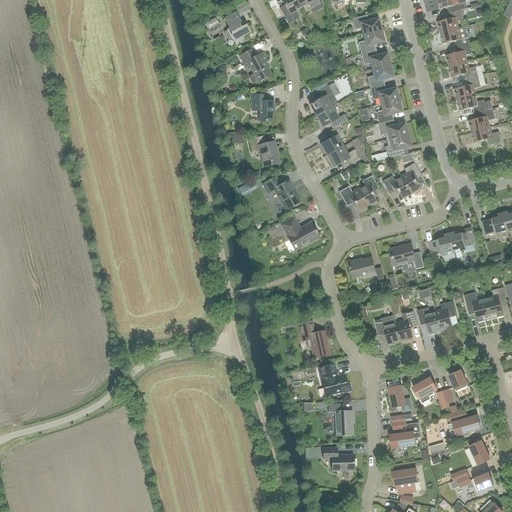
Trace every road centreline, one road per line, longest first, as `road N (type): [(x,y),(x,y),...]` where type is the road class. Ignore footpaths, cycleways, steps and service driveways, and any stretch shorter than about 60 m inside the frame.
road 1 (unclassified): [(286,511),(234,342),(231,294),(161,0)]
road 2 (residential): [(348,240),(299,160),(293,73),(257,0)]
road 3 (residential): [(458,184),(445,166),(402,0)]
road 4 (residential): [(373,369),(344,337),(328,277),(348,240)]
road 5 (residential): [(365,511),(374,465),(373,369)]
road 6 (residential): [(458,184),(440,215),(348,240)]
